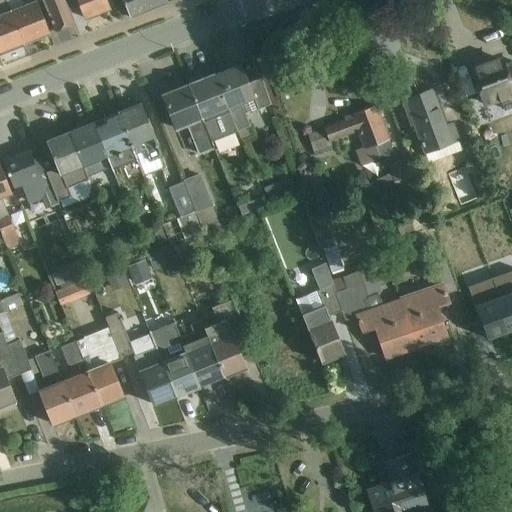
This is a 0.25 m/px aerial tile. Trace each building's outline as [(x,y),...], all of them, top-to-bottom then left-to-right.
[(23,40),(47,30),(34,0),(28,0),(10,7),(23,40)] [(41,0),(52,29),(72,21),(64,0),(41,0)] [(74,0),(82,16),(109,5),(106,0),(74,0)] [(119,0),(126,17),(166,0),(165,0),(119,0)] [(0,48),(23,40),(10,7),(0,11),(0,48)] [(481,108),(511,96),(511,49),(465,68),(481,108)] [(210,69),(235,129),(249,123),(244,113),(258,107),(237,58),(210,69)] [(209,139),(235,129),(210,69),(184,79),(209,139)] [(209,139),(184,79),(159,90),(183,150),(209,139)] [(421,149),(450,140),(432,83),(402,93),(421,149)] [(129,143),(151,134),(137,100),(115,109),(129,143)] [(358,165),(393,152),(374,102),(321,121),(328,142),(347,135),(358,165)] [(129,143),(115,109),(91,119),(106,153),(129,143)] [(84,162),(106,153),(91,119),(69,128),(84,162)] [(305,133),(312,151),(329,145),(322,127),(305,133)] [(84,162),(69,128),(43,139),(58,173),(84,162)] [(14,185),(37,175),(24,146),(1,156),(14,185)] [(0,195),(9,191),(0,167),(0,195)] [(177,216),(211,204),(200,172),(166,184),(177,216)] [(133,283),(150,276),(142,256),(125,263),(133,283)] [(511,329),(511,268),(468,283),(486,338),(511,329)] [(84,278),(53,286),(58,302),(88,294),(84,278)] [(447,336),(436,306),(447,302),(440,281),(387,299),(404,350),(447,336)] [(404,350),(387,299),(355,310),(362,330),(372,326),(382,357),(404,350)] [(320,361),(342,353),(323,302),(301,310),(320,361)] [(116,310),(103,315),(106,324),(75,336),(83,356),(106,347),(109,355),(130,347),(116,310)] [(221,374),(243,366),(228,324),(205,333),(221,374)] [(221,374),(205,333),(180,342),(195,384),(221,374)] [(173,392),(195,384),(180,342),(157,351),(173,392)] [(44,346),(26,357),(37,375),(55,363),(44,346)] [(173,392),(157,351),(135,359),(151,401),(173,392)] [(97,403),(120,393),(104,357),(81,367),(97,403)] [(0,402),(12,397),(0,366),(0,402)] [(97,403),(81,367),(57,378),(73,413),(97,403)] [(50,423),(73,413),(57,378),(34,388),(50,423)] [(373,511),(407,511),(426,506),(409,451),(359,466),(373,511)]
